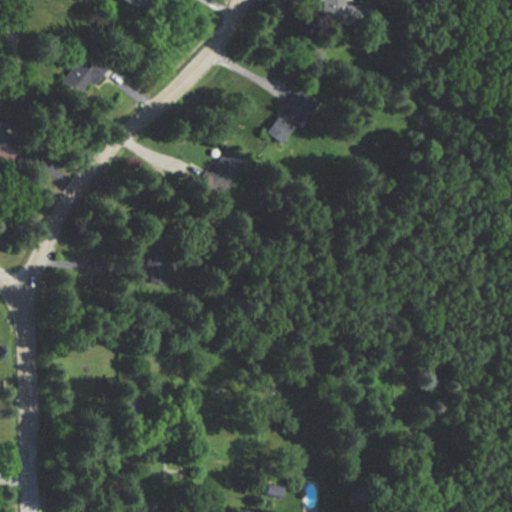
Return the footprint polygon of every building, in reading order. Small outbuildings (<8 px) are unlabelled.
[(142,0),(118,0),(117,3),(138,11),(142,0)] [(357,6),(358,26),(319,26),(319,2),(308,2),(308,0),(342,0),(342,6),(357,6)] [(56,77),(70,97),(104,74),(90,54),(56,77)] [(277,142),(313,104),(297,89),(261,127),(277,142)] [(5,123),(0,121),(0,159),(8,162),(17,136),(2,131),(5,123)] [(198,180),(215,194),(243,160),(226,146),(198,180)] [(162,285),(169,249),(165,248),(168,235),(146,230),(139,263),(149,265),(145,282),(162,285)] [(263,484),(261,493),(278,496),(280,487),(263,484)]
